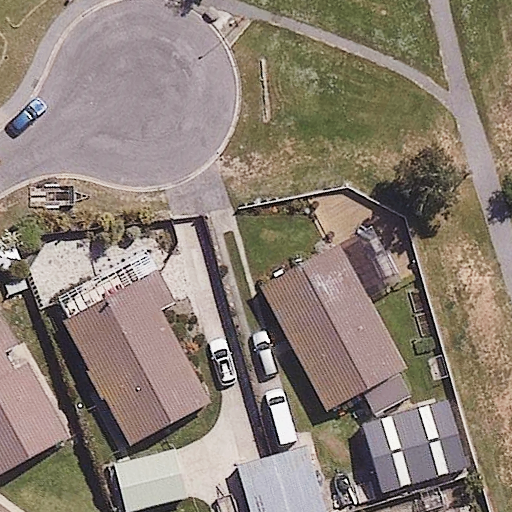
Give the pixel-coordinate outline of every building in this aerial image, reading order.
[(327,406),(356,390),(371,418),(409,396),(394,369),(410,360),(369,284),(380,278),(353,231),(259,284),(327,406)] [(151,253),(59,300),(129,439),(222,391),(151,253)] [(0,308),(0,467),(64,435),(0,308)] [(310,443),(237,464),(250,511),(325,511),(330,511),(310,443)] [(174,446),(109,468),(123,511),(189,489),(174,446)] [(21,511),(0,494),(0,511),(21,511)]
